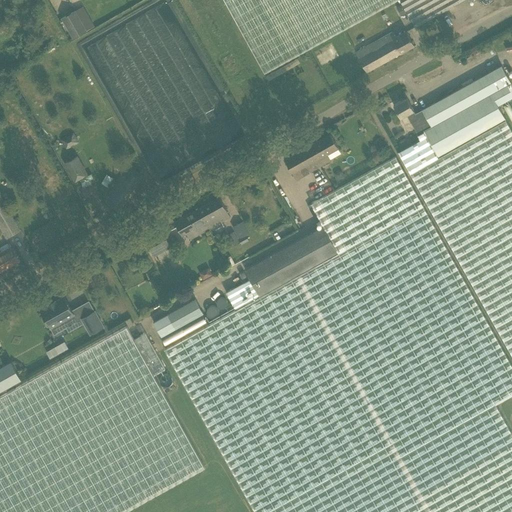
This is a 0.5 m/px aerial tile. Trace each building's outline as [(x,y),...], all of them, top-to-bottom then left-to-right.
[(224,0),(265,74),(398,0),(400,0),(415,27),(463,0),(224,0)] [(406,13),(402,5),(397,7),(401,16),(406,13)] [(75,11),(71,13),(62,18),(74,38),(87,31),(75,11)] [(43,25),(35,30),(38,36),(47,31),(43,25)] [(356,53),(367,72),(414,46),(406,31),(394,38),(391,33),(356,53)] [(511,133),(497,106),(511,97),(511,84),(502,66),(416,114),(407,98),(394,105),(400,117),(406,114),(420,140),(398,152),(511,353),(511,133)] [(422,88),(420,91),(434,99),(436,95),(422,88)] [(65,137),(59,140),(66,150),(71,147),(70,146),(73,144),(74,145),(79,142),(73,132),(68,135),(65,137)] [(330,134),(285,160),(296,180),(331,160),(328,154),(338,148),(330,134)] [(165,347),(256,511),(511,511),(511,432),(495,403),(511,393),(511,365),(396,156),(311,203),(323,225),(245,268),(250,278),(259,294),(235,307),(165,347)] [(65,164),(74,180),(84,175),(80,167),(82,166),(77,157),(65,164)] [(119,211),(139,180),(142,175),(130,168),(124,176),(121,174),(107,197),(110,199),(107,204),(119,211)] [(27,181),(28,177),(28,173),(25,173),(21,172),(19,180),(27,181)] [(85,198),(96,192),(92,184),(91,184),(90,184),(81,189),(85,198)] [(0,226),(7,238),(21,230),(0,193),(0,226)] [(221,201),(219,197),(197,209),(209,229),(230,217),(221,201)] [(197,209),(174,222),(182,235),(187,233),(191,239),(209,229),(197,209)] [(239,238),(250,232),(244,221),(233,227),(239,238)] [(234,231),(228,234),(236,250),(243,246),(234,231)] [(146,242),(151,251),(152,253),(169,244),(163,232),(146,242)] [(239,239),(242,244),(249,240),(246,235),(239,239)] [(0,272),(20,261),(12,247),(11,248),(9,244),(0,248),(0,272)] [(208,267),(199,272),(203,280),(212,274),(208,267)] [(259,294),(250,278),(226,291),(235,307),(259,294)] [(49,305),(41,309),(46,319),(44,321),(47,327),(50,326),(54,334),(78,321),(64,296),(56,301),(55,300),(48,304),(49,305)] [(196,298),(168,314),(153,322),(161,337),(204,313),(196,298)] [(82,318),(91,334),(104,326),(95,311),(82,318)] [(133,335),(138,333),(133,324),(128,327),(133,335)] [(154,375),(165,369),(146,333),(134,340),(127,327),(0,397),(0,511),(125,511),(205,468),(154,375)] [(52,348),(46,351),(50,359),(56,355),(52,348)] [(11,361),(0,367),(0,390),(21,379),(11,361)]
